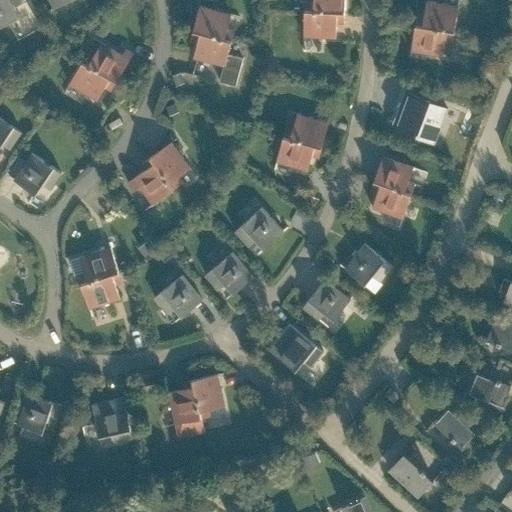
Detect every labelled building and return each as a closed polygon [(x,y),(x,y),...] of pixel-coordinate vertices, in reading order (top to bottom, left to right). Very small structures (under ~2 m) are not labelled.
[(22,0),(0,0),(0,27),(21,16),(15,5),(23,1),(22,0)] [(305,0),(305,10),(345,11),(345,0),(305,0)] [(416,24),(455,32),(459,5),(427,0),(425,15),(418,14),(416,24)] [(194,30),(232,40),(235,30),(228,28),(232,13),(200,5),(194,30)] [(345,11),(305,10),(304,35),(337,37),(337,22),(345,22),(345,11)] [(455,32),(416,24),(412,50),(444,55),(446,40),(454,41),(455,32)] [(232,40),(194,30),(191,40),(198,42),(194,57),(224,64),(220,80),(237,84),(244,57),(228,53),(232,40)] [(88,51),(83,61),(117,81),(130,58),(123,54),(102,42),(94,55),(88,51)] [(126,49),(123,54),(130,58),(133,53),(126,49)] [(117,81),(83,61),(70,83),(98,99),(105,86),(112,90),(117,81)] [(185,81),(181,71),(173,74),(176,84),(185,81)] [(117,83),(111,94),(121,100),(127,88),(117,83)] [(406,91),(395,122),(419,131),(416,136),(434,143),(448,107),(440,104),(406,91)] [(176,102),(167,105),(171,114),(179,110),(176,102)] [(475,109),(472,115),(474,120),(481,122),(484,112),(475,109)] [(287,125),(284,135),(322,147),(329,122),(298,113),(294,127),(287,125)] [(0,116),(0,146),(3,143),(10,148),(22,131),(0,116)] [(56,116),(45,118),(46,127),(58,125),(56,116)] [(322,147),(284,135),(277,160),(308,169),(312,155),(319,157),(322,147)] [(151,156),(174,188),(183,182),(178,176),(191,167),(172,141),(151,156)] [(32,152),(14,179),(36,194),(43,184),(50,189),(62,172),(32,152)] [(146,168),(134,177),(153,203),(174,188),(151,156),(142,162),(146,168)] [(374,180),(412,193),(415,183),(409,181),(414,167),(383,156),(374,180)] [(412,193),(374,180),(371,190),(378,192),(373,207),(403,218),(412,193)] [(496,191),(493,200),(502,204),(506,195),(496,191)] [(444,193),(442,200),(451,204),(453,196),(444,193)] [(262,206),(236,230),(249,245),(256,239),(264,248),(284,230),(262,206)] [(365,242),(345,268),(365,284),(373,275),(380,281),(393,265),(365,242)] [(78,273),(81,283),(119,271),(111,246),(80,256),(85,270),(78,273)] [(321,250),(316,257),(325,265),(332,257),(321,250)] [(233,251),(206,274),(219,289),(226,283),(233,293),(254,276),(233,251)] [(119,271),(81,283),(89,307),(120,297),(116,283),(122,281),(119,271)] [(182,274),(155,296),(168,312),(175,306),(182,316),(203,299),(182,274)] [(325,278),(303,306),(319,319),(325,312),(334,319),(351,298),(325,278)] [(478,284),(465,278),(461,286),(474,292),(478,284)] [(511,324),(495,318),(487,338),(511,348),(511,324)] [(324,350),(296,328),(290,323),(269,348),(276,353),(296,370),(304,360),(311,366),(324,350)] [(428,343),(421,352),(429,357),(436,348),(428,343)] [(475,370),(467,391),(504,405),(511,385),(475,370)] [(218,373),(193,379),(201,417),(202,417),(212,415),(210,408),(225,405),(218,373)] [(96,376),(84,377),(85,385),(97,384),(96,376)] [(184,388),(169,391),(179,437),(205,431),(202,417),(201,417),(193,379),(182,381),(184,388)] [(386,393),(395,401),(400,394),(391,386),(386,393)] [(28,392),(18,422),(43,431),(47,420),(55,423),(62,404),(28,392)] [(124,397),(92,404),(99,435),(111,433),(113,442),(133,437),(124,397)] [(449,404),(434,420),(464,447),(479,431),(449,404)] [(12,422),(8,432),(18,436),(22,426),(12,422)] [(373,448),(363,440),(357,447),(367,455),(373,448)] [(316,452),(304,457),(308,466),(320,461),(316,452)] [(405,453),(390,469),(419,496),(434,480),(405,453)] [(371,511),(364,496),(344,505),(347,511),(371,511)]
